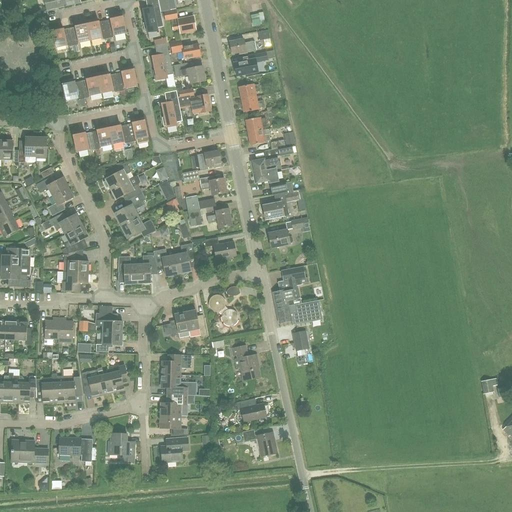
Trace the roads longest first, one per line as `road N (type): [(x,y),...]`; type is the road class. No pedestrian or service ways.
road 1 (residential): [(310,511),(257,274)]
road 2 (residential): [(101,300),(103,245),(55,127)]
road 3 (residential): [(140,404),(64,423),(0,422)]
road 4 (residential): [(257,274),(228,136)]
road 5 (residential): [(228,136),(203,0)]
road 6 (residential): [(59,14),(124,1),(135,55)]
